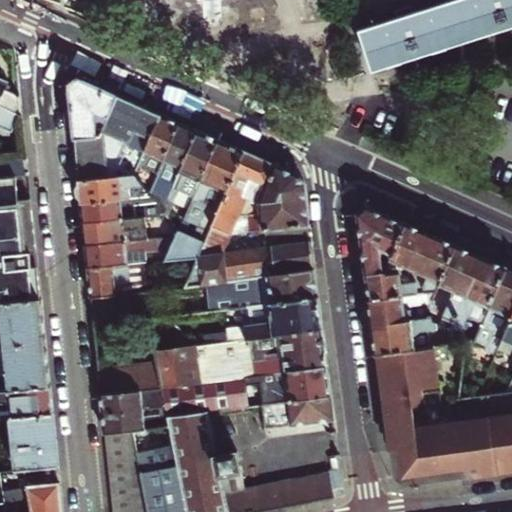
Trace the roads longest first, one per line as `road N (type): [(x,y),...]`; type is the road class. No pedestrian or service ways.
road 1 (residential): [(38,22),(88,511)]
road 2 (residential): [(369,511),(321,148)]
road 3 (tertiary): [(38,22),(321,148)]
road 4 (tertiary): [(321,148),(511,233)]
